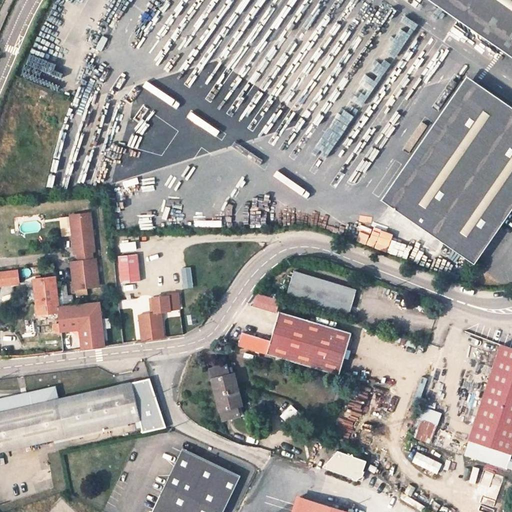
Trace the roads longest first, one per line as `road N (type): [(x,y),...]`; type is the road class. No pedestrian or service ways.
road 1 (unclassified): [(511,307),(490,311),(331,252),(286,248),(263,263),(205,337),(0,368)]
road 2 (unknown): [(162,348),(169,405),(184,422),(362,500)]
road 3 (unknown): [(286,248),(168,253),(159,290)]
